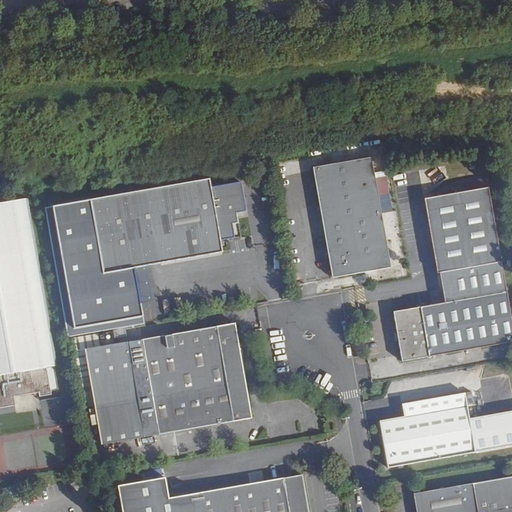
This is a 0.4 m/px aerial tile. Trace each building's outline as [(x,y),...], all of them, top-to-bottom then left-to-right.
[(371,158),(312,168),(332,278),(390,268),(371,158)] [(208,180),(96,200),(108,272),(221,253),(219,241),(237,238),(233,214),(241,212),(236,184),(210,189),(208,180)] [(440,272),(500,261),(486,187),(424,198),(437,272),(440,272)] [(29,200),(0,204),(0,408),(16,406),(14,397),(39,393),(40,397),(53,395),(48,367),(57,366),(29,200)] [(511,342),(511,328),(500,261),(440,272),(444,291),(446,299),(446,303),(440,304),(392,313),(401,362),(511,342)] [(144,357),(141,340),(85,349),(101,445),(252,419),(235,324),(157,337),(160,354),(144,357)] [(157,337),(141,340),(144,357),(160,354),(157,337)] [(379,421),(387,467),(474,452),(464,393),(401,404),(403,417),(379,421)] [(63,397),(41,400),(44,420),(57,418),(56,410),(65,409),(63,397)] [(197,493),(200,511),(308,511),(302,474),(197,493)] [(416,511),(511,511),(511,476),(443,489),(428,492),(413,495),(416,511)] [(427,486),(428,492),(443,489),(442,483),(427,486)] [(190,511),(200,511),(197,493),(187,494),(190,511)]
